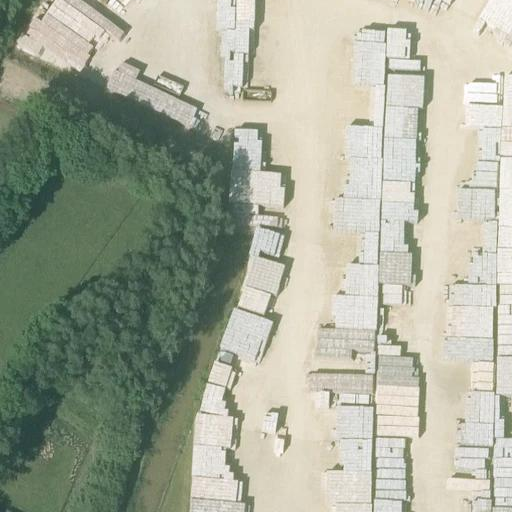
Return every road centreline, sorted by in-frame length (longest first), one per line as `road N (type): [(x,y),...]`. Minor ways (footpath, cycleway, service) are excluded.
road 1 (unknown): [(302,511),(311,61),(333,12),(351,4),(461,43)]
road 2 (unknown): [(436,511),(433,313),(461,43)]
